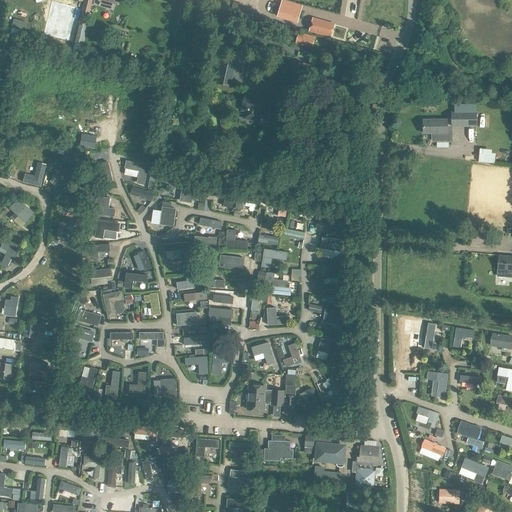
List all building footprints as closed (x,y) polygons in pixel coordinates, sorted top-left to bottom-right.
[(85,0),(80,24),(86,26),(92,0),(85,0)] [(94,0),(93,5),(99,6),(114,10),(116,0),(94,0)] [(278,15),(277,17),(298,23),(303,6),(282,0),(281,0),(280,5),(278,15)] [(42,34),(72,41),(79,8),(50,1),(42,34)] [(273,3),(271,13),(278,15),(280,5),(273,3)] [(313,18),(310,32),(331,38),(335,24),(313,18)] [(288,21),(286,28),(298,30),(299,24),(288,21)] [(299,33),(296,43),(312,48),(315,37),(299,33)] [(216,82),(230,85),(235,63),(221,60),(216,82)] [(312,74),(297,70),(295,78),(310,82),(312,74)] [(271,99),(258,96),(259,94),(246,91),(241,111),(245,112),(243,119),(259,122),(261,115),(267,117),(271,99)] [(120,135),(124,110),(119,109),(115,134),(120,135)] [(476,112),(452,112),(452,126),(477,126),(476,112)] [(447,130),(446,120),(423,120),(423,134),(432,133),(432,137),(434,137),(435,141),(434,141),(434,142),(452,141),(451,130),(447,130)] [(490,169),(492,156),(478,155),(477,167),(490,169)] [(101,163),(106,184),(114,182),(108,161),(101,163)] [(142,164),(127,161),(125,168),(140,171),(137,183),(144,185),(149,164),(142,163),(142,164)] [(41,187),(47,164),(38,162),(35,176),(26,174),(23,183),(41,187)] [(54,185),(53,186),(58,191),(67,181),(70,184),(75,179),(72,176),(75,173),(73,171),(75,170),(67,162),(53,177),(54,177),(58,181),(54,185)] [(183,188),(181,201),(192,203),(195,183),(178,179),(177,186),(183,188)] [(236,193),(216,189),(215,196),(226,199),(224,207),(232,208),(236,193)] [(239,193),(236,209),(243,210),(245,202),(257,204),(258,197),(239,193)] [(108,208),(110,198),(97,196),(94,214),(114,217),(115,209),(108,208)] [(12,202),(7,206),(15,213),(11,218),(14,221),(18,216),(26,223),(34,214),(18,199),(14,204),(14,203),(12,202)] [(268,199),(267,206),(279,208),(278,217),(286,218),(288,202),(268,199)] [(142,206),(138,211),(141,214),(146,209),(142,206)] [(152,223),(159,225),(173,227),(174,227),(177,209),(176,209),(163,207),(162,211),(154,210),(152,223)] [(320,216),(321,216),(320,224),(327,225),(329,217),(341,219),(343,212),(321,209),(320,216)] [(64,218),(63,223),(65,223),(63,235),(63,237),(70,238),(71,236),(79,238),(80,231),(80,229),(82,220),(78,220),(78,218),(78,217),(79,214),(69,213),(68,216),(67,216),(66,219),(64,218)] [(120,223),(97,220),(91,219),(90,230),(95,231),(94,238),(103,239),(104,230),(118,232),(120,223)] [(200,225),(199,233),(208,234),(210,227),(200,225)] [(260,234),(259,234),(258,243),(277,245),(279,228),(272,227),(271,234),(260,233),(260,234)] [(236,231),(227,230),(226,248),(248,250),(248,241),(235,240),(236,231)] [(210,238),(195,237),(194,245),(208,246),(207,259),(215,259),(217,238),(210,237),(210,238)] [(342,252),(344,241),(323,237),(321,249),(342,252)] [(17,248),(4,242),(0,250),(7,254),(2,264),(7,267),(12,258),(13,256),(16,258),(19,253),(16,251),(17,248)] [(189,257),(188,242),(164,244),(165,252),(181,250),(181,258),(189,257)] [(109,244),(90,245),(90,260),(98,260),(98,252),(110,252),(109,244)] [(265,249),(263,267),(270,268),(272,258),(286,260),(288,253),(265,249)] [(141,257),(136,259),(139,268),(140,270),(144,269),(145,271),(151,269),(145,251),(139,253),(140,254),(141,257)] [(244,258),(221,256),(219,268),(243,270),(244,258)] [(511,257),(499,256),(497,277),(511,278),(511,257)] [(348,285),(348,267),(329,267),(329,279),(343,279),(343,285),(348,285)] [(212,272),(205,272),(204,287),(225,288),(225,281),(211,280),(212,272)] [(265,281),(265,285),(271,286),(271,282),(273,283),(273,281),(274,281),(275,273),(266,272),(265,281)] [(126,288),(133,289),(134,281),(147,283),(147,276),(128,273),(126,288)] [(187,281),(177,282),(178,290),(197,288),(196,276),(187,277),(187,281)] [(511,282),(492,282),(492,291),(505,291),(506,288),(511,288),(511,282)] [(289,289),(290,284),(273,283),(272,294),(291,296),(291,289),(289,289)] [(109,284),(91,287),(93,293),(110,289),(109,284)] [(347,290),(325,290),(325,298),(335,298),(335,304),(345,304),(345,297),(347,297),(347,290)] [(122,292),(105,295),(109,317),(117,315),(117,314),(122,313),(125,309),(123,300),(122,292)] [(144,296),(145,303),(151,302),(153,316),(161,315),(158,293),(150,294),(150,295),(144,296)] [(11,300),(6,300),(4,316),(16,317),(18,297),(11,296),(11,300)] [(84,296),(79,300),(82,304),(88,300),(84,296)] [(210,308),(209,316),(210,316),(213,316),(214,316),(213,323),(217,323),(218,323),(218,317),(232,318),(233,318),(234,310),(210,308)] [(276,309),(268,309),(268,326),(290,325),(289,317),(277,317),(276,309)] [(348,314),(327,310),(324,322),(327,323),(340,325),(345,326),(348,314)] [(98,326),(101,316),(83,311),(80,321),(98,326)] [(177,314),(178,326),(198,325),(197,313),(177,314)] [(408,321),(407,330),(413,330),(412,345),(413,345),(413,346),(420,346),(420,345),(421,345),(423,322),(408,321)] [(75,327),(69,344),(78,347),(80,338),(92,342),(95,333),(75,327)] [(456,328),(453,347),(460,348),(462,337),(473,339),(474,331),(456,328)] [(164,333),(140,333),(140,340),(158,340),(158,347),(165,347),(165,340),(164,340),(164,333)] [(490,346),(508,349),(511,349),(511,347),(511,337),(492,334),(490,346)] [(19,352),(21,341),(0,338),(0,353),(13,355),(13,351),(19,352)] [(341,345),(322,339),(319,351),(337,357),(341,345)] [(268,366),(276,363),(269,343),(252,348),(255,357),(264,354),(268,366)] [(286,367),(302,361),(296,344),(289,347),(292,357),(284,360),(286,367)] [(213,364),(212,374),(222,374),(223,363),(230,363),(230,356),(230,351),(219,350),(219,355),(214,355),(213,364)] [(207,357),(186,359),(186,365),(199,365),(200,375),(208,374),(207,357)] [(48,363),(31,362),(30,381),(46,383),(48,363)] [(12,365),(0,363),(0,377),(11,379),(11,373),(16,374),(17,367),(12,366),(12,365)] [(79,390),(91,393),(98,370),(91,368),(88,378),(83,377),(79,390)] [(511,370),(499,368),(497,375),(508,377),(506,390),(511,391),(511,370)] [(118,401),(121,373),(113,372),(112,387),(107,386),(105,399),(118,401)] [(448,375),(428,372),(427,379),(439,381),(438,392),(445,393),(448,375)] [(139,386),(131,385),(130,394),(146,394),(147,373),(139,373),(139,386)] [(333,394),(324,399),(328,407),(343,399),(333,379),(327,382),(333,394)] [(176,380),(162,380),(163,398),(177,398),(176,380)] [(248,386),(247,410),(264,411),(264,402),(271,402),(271,405),(273,405),(282,406),(282,405),(283,405),(285,405),(285,413),(286,413),(293,413),(294,413),(296,387),(287,387),(287,392),(286,392),(284,392),(283,392),(283,391),(272,391),(272,393),(265,392),(265,387),(248,386)] [(511,398),(498,396),(496,404),(508,407),(506,416),(511,417),(511,398)] [(439,414),(418,407),(416,414),(429,418),(427,426),(434,429),(439,414)] [(481,428),(461,422),(457,434),(477,440),(481,428)] [(136,426),(135,434),(150,436),(149,444),(157,445),(158,428),(136,426)] [(164,436),(163,447),(171,448),(172,437),(184,438),(184,431),(164,429),(163,436),(164,436)] [(437,429),(435,436),(442,438),(444,431),(437,429)] [(306,435),(305,453),(313,454),(314,447),(315,435),(306,435)] [(315,435),(314,447),(318,447),(316,460),(327,461),(329,463),(337,463),(337,465),(338,467),(343,468),(344,466),(345,464),(342,462),(344,447),(331,445),(331,437),(315,435)] [(128,448),(129,440),(107,438),(106,446),(128,448)] [(197,439),(196,456),(205,457),(205,448),(218,448),(219,441),(197,439)] [(229,448),(243,449),(243,454),(250,455),(251,443),(229,441),(229,448)] [(265,449),(265,450),(264,460),(280,461),(280,458),(292,459),(293,450),(285,450),(285,442),(268,441),(268,449),(265,449)] [(478,452),(481,443),(475,441),(472,450),(478,452)] [(353,462),(352,472),(357,473),(356,486),(363,487),(364,476),(371,477),(372,472),(374,472),(377,472),(379,446),(361,446),(360,457),(357,457),(357,462),(353,462)] [(62,447),(60,466),(67,467),(67,466),(68,455),(71,456),(71,451),(68,451),(69,448),(62,447)] [(419,459),(442,466),(446,454),(422,447),(419,459)] [(187,448),(181,451),(183,457),(189,455),(187,448)] [(485,457),(483,462),(490,464),(491,465),(493,460),(485,457)] [(103,481),(105,459),(85,458),(85,466),(96,467),(95,480),(103,481)] [(489,468),(465,458),(461,468),(462,468),(477,474),(474,480),(474,482),(482,485),(489,468)] [(511,474),(511,466),(497,461),(492,475),(510,481),(511,474)] [(128,484),(135,484),(136,471),(140,471),(140,467),(136,467),(137,463),(130,463),(128,484)] [(117,465),(117,467),(109,466),(108,487),(115,487),(116,474),(122,474),(123,466),(117,465)] [(314,480),(343,482),(344,474),(324,472),(324,467),(315,467),(314,480)] [(143,469),(143,487),(151,487),(151,468),(143,469)] [(446,470),(443,477),(451,480),(454,473),(446,470)] [(3,488),(4,474),(0,473),(0,496),(11,497),(12,489),(3,488)] [(195,476),(194,496),(202,497),(202,483),(211,484),(211,477),(195,476)] [(441,488),(441,501),(459,502),(460,489),(441,488)] [(469,491),(465,500),(465,502),(471,505),(476,494),(469,491)] [(483,503),(478,511),(493,511),(495,509),(483,503)]
